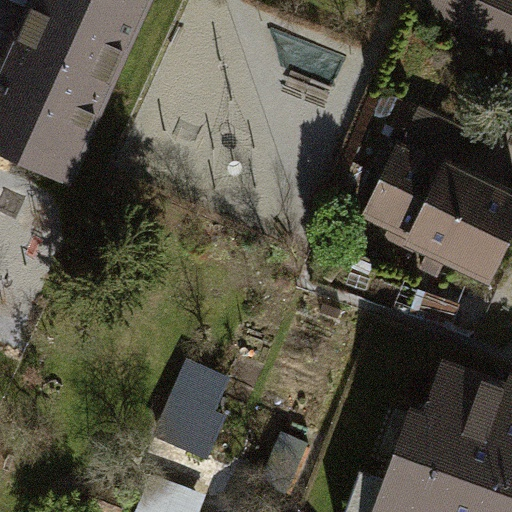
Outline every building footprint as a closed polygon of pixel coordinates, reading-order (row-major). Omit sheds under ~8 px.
[(147,0),(38,0),(0,86),(0,144),(69,175),(147,0)] [(511,0),(408,0),(406,7),(511,45),(511,131),(505,151),(511,153),(511,0)] [(511,185),(385,135),(350,223),(493,280),(511,233),(511,185)] [(154,438),(209,459),(227,414),(219,411),(233,377),(185,358),(154,438)] [(511,511),(511,391),(428,361),(372,511),(511,511)] [(150,475),(136,511),(201,511),(207,496),(150,475)]
